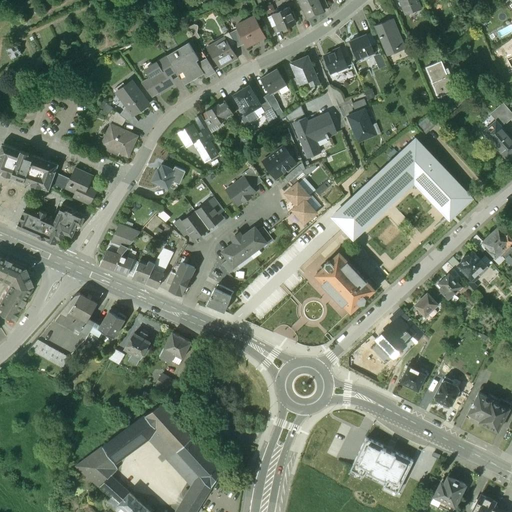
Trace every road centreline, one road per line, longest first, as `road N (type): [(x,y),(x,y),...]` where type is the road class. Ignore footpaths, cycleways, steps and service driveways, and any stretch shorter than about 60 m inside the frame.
road 1 (residential): [(360,0),(325,28),(183,106),(128,176)]
road 2 (residential): [(322,371),(511,189)]
road 3 (tertiary): [(328,392),(347,393),(511,473)]
road 4 (residential): [(183,316),(209,241),(278,193)]
road 5 (residential): [(128,176),(0,130)]
road 6 (secondary): [(69,268),(183,316)]
